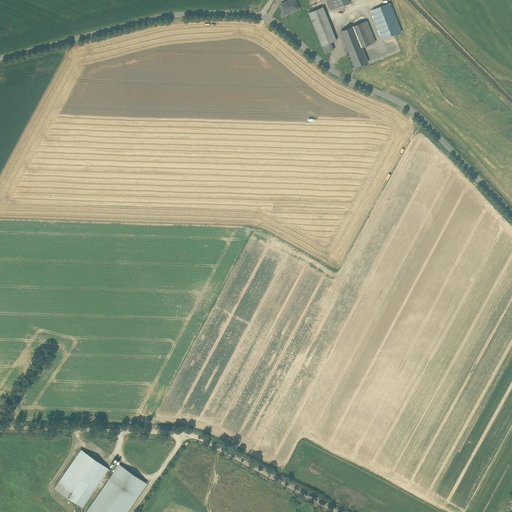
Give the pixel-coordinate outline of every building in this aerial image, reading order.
[(285,15),(299,9),(295,0),(289,0),(289,1),(281,4),(285,15)] [(349,0),(328,0),(333,10),(350,3),(349,0)] [(390,3),(371,10),(382,39),(401,31),(390,3)] [(323,7),(309,13),(325,53),(334,50),(331,42),(336,40),(323,7)] [(367,21),(341,31),(355,67),(368,62),(362,47),(376,42),(367,21)] [(79,449),(55,490),(85,507),(106,471),(110,474),(113,468),(79,449)] [(45,466),(45,469),(52,470),(52,459),(46,459),(44,459),(44,451),(31,450),(31,459),(38,459),(38,463),(44,463),(44,466),(45,466)]
